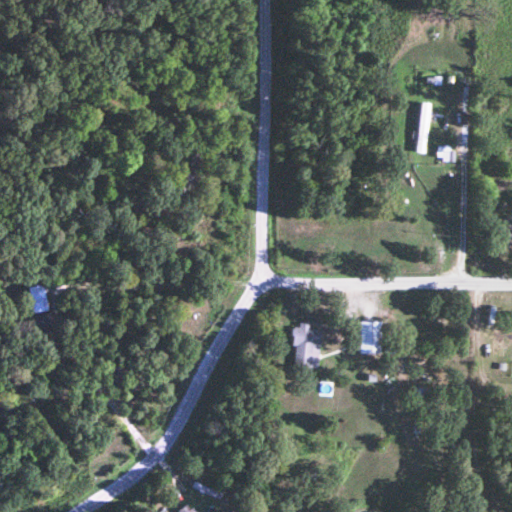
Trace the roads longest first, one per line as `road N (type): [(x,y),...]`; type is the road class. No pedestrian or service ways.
road 1 (residential): [(74,511),(148,457),(174,425),(256,282),(260,0)]
road 2 (residential): [(511,284),(256,282)]
